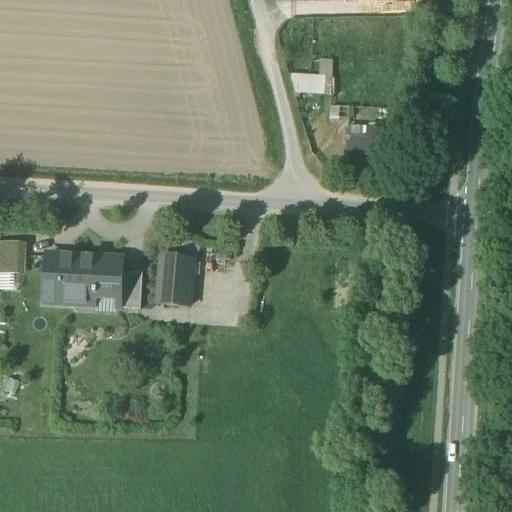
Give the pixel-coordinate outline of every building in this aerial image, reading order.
[(295,75),(295,95),(339,95),(339,76),(295,75)] [(349,138),(350,157),(389,155),(388,135),(349,138)] [(0,291),(27,292),(28,242),(0,241),(0,291)] [(76,306),(79,259),(46,257),(44,306),(76,306)] [(194,261),(162,258),(158,306),(190,309),(194,261)] [(123,262),(79,259),(76,306),(95,307),(96,298),(119,300),(119,302),(118,309),(120,310),(122,274),(123,262)] [(143,275),(122,274),(120,310),(141,311),(143,275)]
